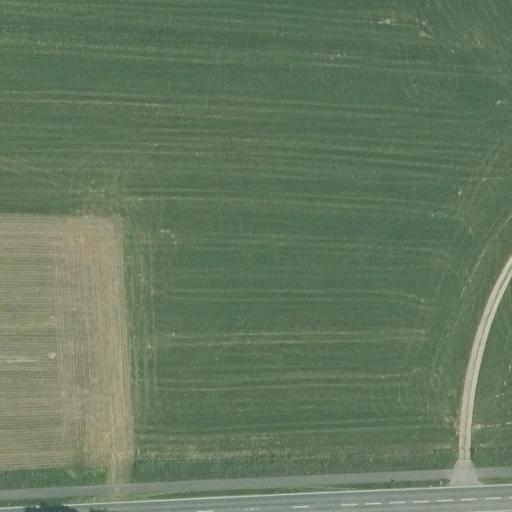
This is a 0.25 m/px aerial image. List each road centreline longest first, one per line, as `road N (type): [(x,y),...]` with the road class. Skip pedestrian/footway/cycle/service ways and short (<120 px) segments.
road 1 (unclassified): [(218,511),(511,498)]
road 2 (track): [(472,500),(469,419),(483,344),(511,267)]
